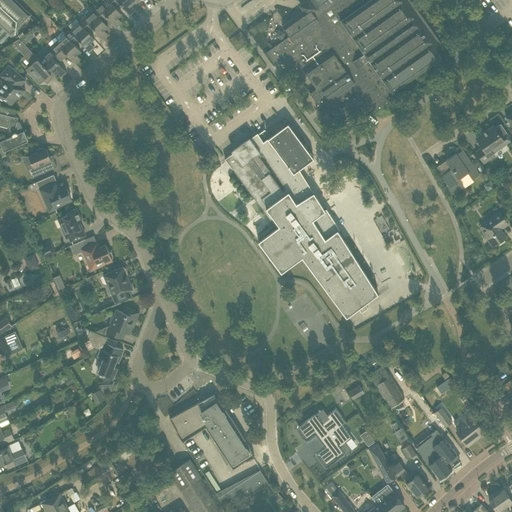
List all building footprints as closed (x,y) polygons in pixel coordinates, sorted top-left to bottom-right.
[(15,0),(0,0),(0,26),(11,37),(31,15),(15,0)] [(102,20),(102,19),(106,16),(116,27),(122,22),(117,17),(121,13),(116,7),(115,8),(108,0),(107,0),(101,5),(99,3),(95,7),(95,6),(91,9),(93,11),(102,20)] [(108,0),(115,8),(116,7),(120,3),(130,14),(135,10),(131,5),(135,2),(133,0),(108,0)] [(266,53),(274,64),(281,60),(287,69),(294,64),(299,71),(303,69),(317,88),(310,93),(320,108),(324,105),(339,127),(366,107),(370,113),(388,100),(386,97),(441,57),(436,50),(443,45),(410,0),(368,0),(365,3),(363,0),(306,0),(299,6),(303,11),(282,25),(289,36),(272,48),(266,53)] [(102,20),(93,11),(86,17),(85,16),(79,21),(81,24),(88,32),(92,28),(102,39),(108,34),(104,29),(108,26),(102,19),(102,20)] [(65,34),(67,36),(75,44),(79,40),(89,51),(94,46),(90,42),(94,38),(88,32),(81,24),(74,30),(72,28),(65,34)] [(28,59),(34,55),(25,43),(35,36),(31,31),(15,42),(28,59)] [(58,40),(51,46),(60,57),(62,59),(67,55),(75,64),(81,59),(76,54),(80,50),(75,44),(67,36),(65,34),(63,31),(56,38),(58,40)] [(40,60),(39,61),(52,76),(53,75),(57,72),(61,76),(66,72),(58,63),(62,59),(60,57),(51,46),(45,52),(47,54),(40,60)] [(54,76),(53,75),(52,76),(39,61),(40,60),(35,55),(30,60),(33,63),(26,69),(40,84),(44,80),(47,83),(54,76)] [(26,80),(9,65),(0,75),(5,80),(0,86),(0,96),(3,100),(4,98),(11,104),(17,97),(18,98),(26,90),(21,86),(26,80)] [(0,123),(10,126),(13,133),(12,134),(12,135),(12,136),(0,141),(0,142),(2,147),(0,147),(0,156),(1,158),(7,156),(5,151),(27,141),(28,140),(24,130),(22,131),(18,124),(17,123),(18,119),(18,118),(18,117),(17,117),(4,114),(6,109),(7,109),(0,106),(0,123)] [(270,217),(273,221),(275,220),(279,226),(258,241),(271,258),(272,260),(281,272),(302,257),(347,317),(359,308),(362,311),(368,306),(366,303),(378,294),(344,240),(338,231),(340,229),(326,208),(325,209),(312,190),(299,169),(314,158),(288,123),(277,132),(263,142),(259,145),(254,138),(254,137),(251,139),(250,138),(250,137),(238,146),(237,146),(232,150),(233,153),(225,159),(226,161),(232,168),(233,168),(232,167),(234,165),(259,199),(257,201),(264,211),(266,209),(272,215),(270,217)] [(511,140),(501,124),(495,128),(494,126),(476,138),(482,147),(476,151),(484,163),(494,156),(493,153),(511,140)] [(37,149),(37,152),(29,156),(32,163),(28,165),(33,177),(57,167),(52,155),(50,156),(46,148),(43,147),(37,149)] [(452,169),(448,171),(441,176),(447,184),(446,185),(451,193),(463,185),(459,179),(467,173),(472,179),(479,174),(463,150),(457,154),(456,153),(446,160),(452,169)] [(60,188),(54,175),(36,182),(49,211),(56,209),(55,207),(72,200),(65,186),(60,188)] [(67,212),(68,215),(58,219),(67,238),(69,237),(71,241),(76,239),(85,235),(82,228),(81,228),(78,223),(82,221),(76,208),(67,212)] [(486,222),(479,226),(483,232),(493,246),(506,237),(500,228),(507,223),(499,212),(485,221),(486,222)] [(76,243),(71,245),(75,254),(82,251),(91,270),(104,265),(113,261),(111,258),(112,257),(111,253),(109,252),(106,244),(99,247),(97,242),(88,246),(85,239),(76,243)] [(44,258),(55,253),(51,243),(39,248),(44,258)] [(40,267),(37,261),(34,254),(24,258),(30,271),(40,267)] [(116,304),(123,301),(132,298),(129,291),(133,289),(127,275),(128,273),(125,268),(123,267),(103,275),(116,304)] [(58,289),(66,286),(64,280),(60,282),(58,278),(54,280),(58,289)] [(95,332),(96,332),(102,335),(105,336),(107,332),(114,335),(123,339),(126,332),(129,334),(132,327),(133,328),(134,325),(133,324),(135,320),(136,321),(139,312),(125,306),(123,312),(116,309),(114,316),(111,318),(109,322),(111,324),(110,326),(109,325),(95,331),(95,332)] [(0,333),(12,326),(6,318),(0,321),(0,333)] [(61,340),(72,335),(69,327),(58,331),(61,340)] [(0,352),(8,349),(10,354),(23,348),(15,331),(0,338),(0,352)] [(90,331),(88,335),(94,347),(101,349),(98,356),(104,358),(98,372),(101,373),(101,375),(105,376),(107,375),(113,377),(114,377),(117,368),(114,367),(116,361),(119,362),(121,357),(123,349),(115,346),(103,342),(105,336),(102,335),(96,332),(95,332),(90,331)] [(369,374),(376,385),(390,407),(404,399),(390,376),(383,365),(378,368),(374,370),(369,374)] [(503,384),(509,393),(511,390),(511,386),(508,381),(503,384)] [(341,382),(332,389),(336,395),(345,388),(341,382)] [(359,384),(348,391),(353,399),(364,393),(359,384)] [(92,393),(96,403),(104,399),(100,390),(92,393)] [(214,393),(169,418),(177,431),(176,432),(183,442),(206,427),(232,468),(254,457),(251,450),(247,443),(243,436),(239,430),(237,426),(233,419),(229,413),(222,404),(216,396),(214,393)] [(451,422),(441,407),(434,413),(445,427),(451,422)] [(307,422),(298,428),(304,435),(305,437),(304,438),(306,440),(315,434),(317,435),(320,440),(342,424),(346,422),(336,409),(328,415),(327,415),(329,418),(322,423),(315,414),(315,413),(313,415),(306,420),(307,422)] [(466,423),(456,431),(460,436),(466,444),(468,446),(477,438),(485,432),(470,412),(462,419),(466,423)] [(326,447),(316,454),(318,457),(319,456),(320,456),(320,457),(326,465),(333,460),(334,459),(335,459),(335,460),(336,460),(335,461),(335,462),(352,450),(346,441),(351,437),(342,424),(320,440),(324,446),(326,447)] [(2,432),(0,427),(0,445),(14,440),(9,429),(2,432)] [(395,432),(401,442),(409,437),(402,427),(395,432)] [(366,430),(360,435),(368,446),(371,444),(375,441),(374,441),(366,430)] [(435,440),(430,444),(433,448),(434,447),(449,467),(455,463),(457,463),(460,461),(460,459),(456,454),(450,446),(444,438),(442,440),(438,436),(434,439),(435,440)] [(415,454),(407,441),(401,444),(409,458),(415,454)] [(395,477),(376,443),(369,447),(387,481),(395,477)] [(27,460),(22,448),(11,453),(8,447),(0,450),(0,464),(8,461),(11,467),(27,460)] [(427,451),(423,454),(426,460),(440,478),(451,470),(449,467),(434,447),(433,448),(428,451),(427,451)] [(88,488),(108,475),(116,470),(110,459),(81,477),(88,488)] [(223,511),(189,460),(175,469),(169,472),(180,490),(194,511),(223,511)] [(429,490),(428,488),(429,487),(418,474),(412,478),(399,462),(392,468),(397,475),(400,474),(417,497),(423,492),(424,493),(429,490)] [(347,465),(340,471),(347,479),(354,474),(347,465)] [(225,508),(260,489),(269,484),(260,470),(218,497),(225,508)] [(325,486),(333,496),(344,511),(351,511),(354,510),(331,481),(325,486)] [(378,504),(383,511),(397,511),(405,506),(389,486),(380,492),(385,499),(378,504)] [(511,501),(510,498),(504,490),(490,500),(497,511),(499,510),(500,511),(509,511),(505,506),(511,501)] [(79,511),(74,503),(67,507),(60,493),(42,503),(46,511),(79,511)] [(97,511),(101,511),(113,505),(112,504),(120,499),(118,495),(109,500),(110,501),(96,508),(97,511)] [(383,511),(378,504),(373,498),(363,506),(367,511),(383,511)] [(489,511),(481,503),(472,511),(489,511)]
